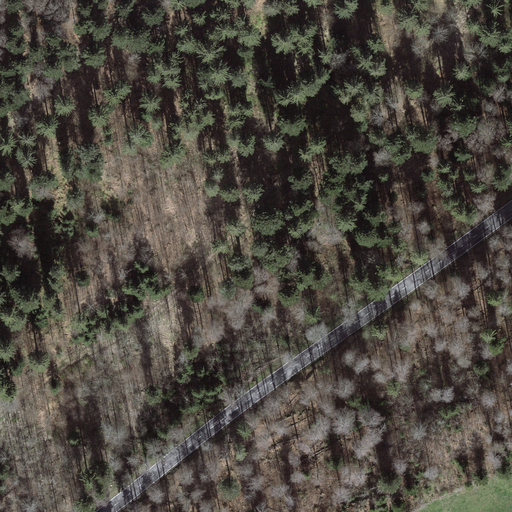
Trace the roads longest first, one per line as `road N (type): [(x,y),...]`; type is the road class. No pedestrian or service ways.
road 1 (track): [(0,422),(63,364),(183,288),(294,167),(484,0)]
road 2 (secondary): [(105,511),(511,208)]
road 3 (track): [(153,0),(87,38),(0,131)]
